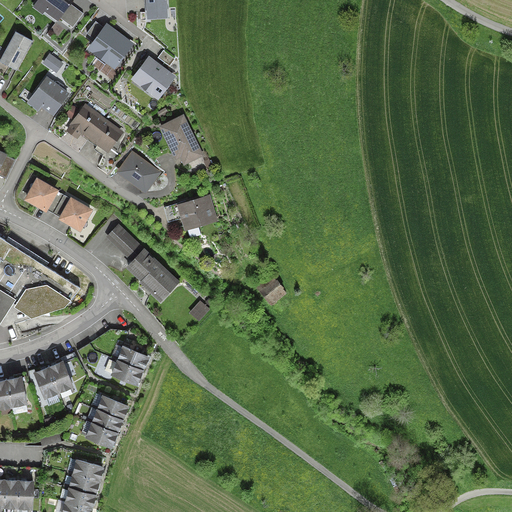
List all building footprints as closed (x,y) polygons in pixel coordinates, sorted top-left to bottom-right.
[(81,14),(61,0),(38,0),(34,7),(42,12),(44,9),(58,19),(60,16),(73,25),(81,14)] [(166,0),(144,0),(146,23),(168,21),(166,0)] [(132,45),(107,26),(90,48),(115,67),(132,45)] [(30,41),(16,34),(1,61),(16,69),(30,41)] [(164,51),(159,57),(170,65),(175,59),(164,51)] [(52,55),(44,66),(58,76),(66,65),(52,55)] [(174,77),(149,58),(133,79),(158,98),(174,77)] [(47,76),(26,103),(37,111),(40,107),(52,116),(69,94),(47,76)] [(86,104),(71,124),(65,132),(78,141),(82,135),(109,155),(125,133),(86,104)] [(183,115),(159,127),(175,160),(179,158),(183,166),(203,157),(183,115)] [(131,152),(116,174),(146,195),(162,173),(131,152)] [(14,161),(0,153),(0,177),(5,180),(14,161)] [(23,200),(48,213),(60,190),(35,177),(23,200)] [(212,195),(178,204),(184,230),(219,221),(212,195)] [(69,197),(54,220),(79,236),(94,213),(69,197)] [(183,284),(118,225),(103,242),(128,265),(122,271),(162,307),(183,284)] [(0,238),(0,325),(4,326),(55,310),(64,307),(79,288),(31,258),(0,238)] [(259,292),(271,308),(287,296),(276,280),(259,292)] [(200,301),(190,313),(199,321),(209,309),(200,301)] [(123,346),(111,373),(136,384),(148,357),(123,346)] [(41,369),(36,371),(45,396),(72,386),(63,361),(55,364),(41,369)] [(0,381),(0,408),(26,402),(21,377),(13,378),(0,381)] [(102,394),(85,436),(110,446),(114,438),(119,425),(124,414),(127,405),(102,394)] [(102,466),(78,459),(63,511),(89,511),(92,504),(96,489),(99,476),(102,466)] [(0,505),(31,506),(32,482),(26,482),(11,482),(0,481),(0,505)]
